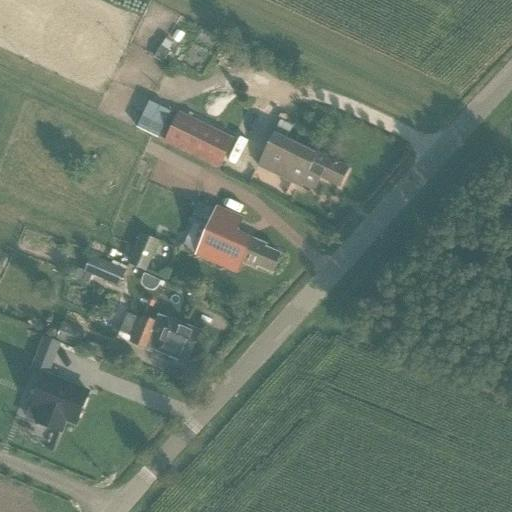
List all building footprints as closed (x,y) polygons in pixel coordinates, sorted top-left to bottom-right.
[(170,109),(149,99),(136,126),(158,136),(170,109)] [(166,142),(220,168),(234,140),(180,113),(166,142)] [(317,187),(321,178),(340,187),(349,168),(318,153),(317,155),(275,134),(259,167),(302,188),(305,181),(317,187)] [(256,268),(258,266),(273,272),(281,255),(265,248),(266,246),(251,239),(250,242),(237,236),(244,220),(218,209),(197,256),(224,267),(230,253),(243,259),(242,262),(256,268)] [(129,265),(147,273),(160,242),(142,235),(129,265)] [(85,273),(121,288),(128,272),(92,257),(85,273)] [(143,278),(142,283),(143,287),(146,290),(149,292),(154,293),(158,290),(161,287),(163,283),(145,274),(143,278)] [(154,331),(157,323),(144,318),(143,320),(129,315),(119,338),(133,344),(146,349),(147,347),(170,356),(170,357),(180,361),(185,349),(192,352),(201,331),(169,318),(162,335),(154,331)] [(37,360),(49,365),(57,342),(46,338),(37,360)] [(54,380),(42,411),(53,415),(48,428),(71,437),(76,424),(87,428),(99,397),(54,380)]
